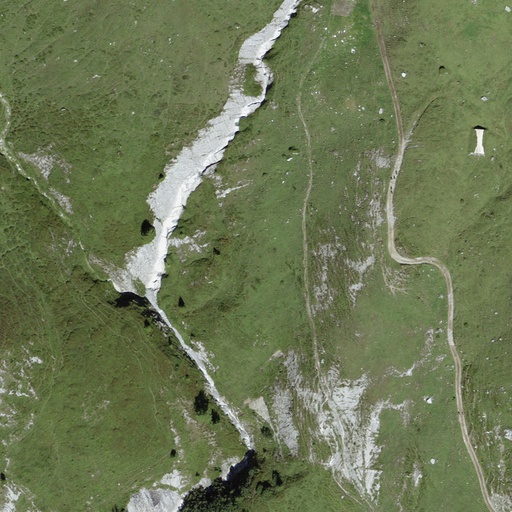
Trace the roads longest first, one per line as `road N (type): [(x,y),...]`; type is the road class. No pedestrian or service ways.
road 1 (track): [(491,511),(460,409),(445,276),(437,263),(390,248),(392,177),(417,113),(437,95),(470,117)]
road 2 (track): [(401,145),(370,0)]
